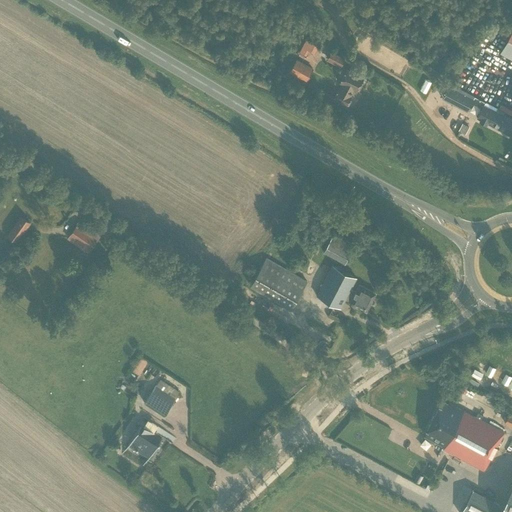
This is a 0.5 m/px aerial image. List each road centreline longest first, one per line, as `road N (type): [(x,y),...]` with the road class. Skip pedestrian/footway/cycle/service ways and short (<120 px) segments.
road 1 (unclassified): [(10,151),(314,362),(337,388)]
road 2 (trunk): [(405,202),(61,0)]
road 3 (tertiary): [(216,511),(337,388)]
